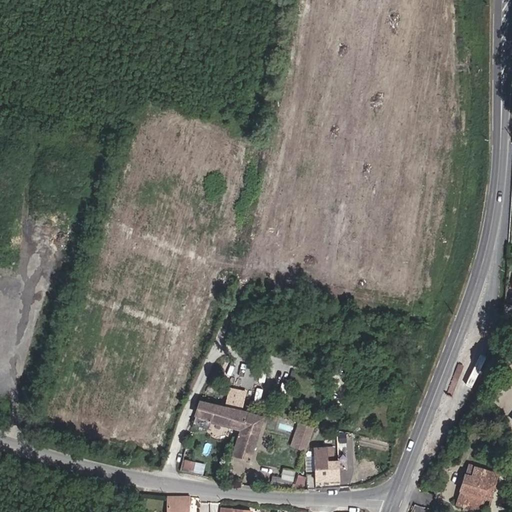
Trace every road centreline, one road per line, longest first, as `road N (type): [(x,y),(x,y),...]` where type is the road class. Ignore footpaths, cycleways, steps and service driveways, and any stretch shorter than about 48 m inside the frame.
road 1 (primary): [(501,97),(482,259),(393,500)]
road 2 (tertiary): [(393,500),(205,488),(0,438)]
